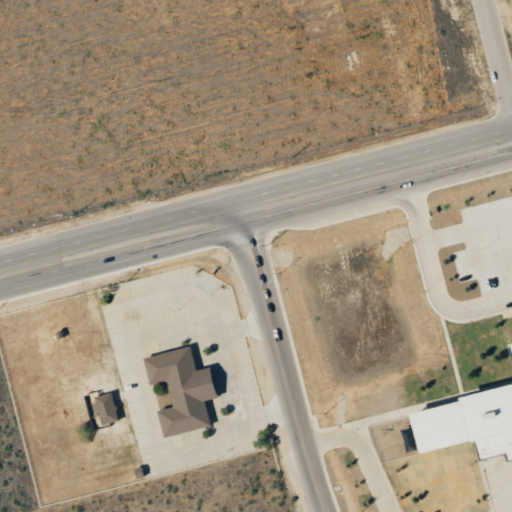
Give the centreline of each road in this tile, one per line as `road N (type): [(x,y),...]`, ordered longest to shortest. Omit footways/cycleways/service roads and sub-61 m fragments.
road 1 (secondary): [(0,274),(511,139)]
road 2 (tertiary): [(234,214),(320,511)]
